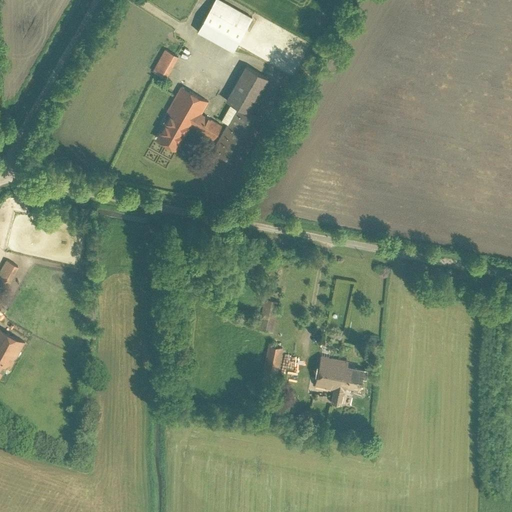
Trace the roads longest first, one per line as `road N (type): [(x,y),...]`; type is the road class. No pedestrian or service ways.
road 1 (residential): [(511,272),(1,172)]
road 2 (track): [(1,172),(100,0)]
